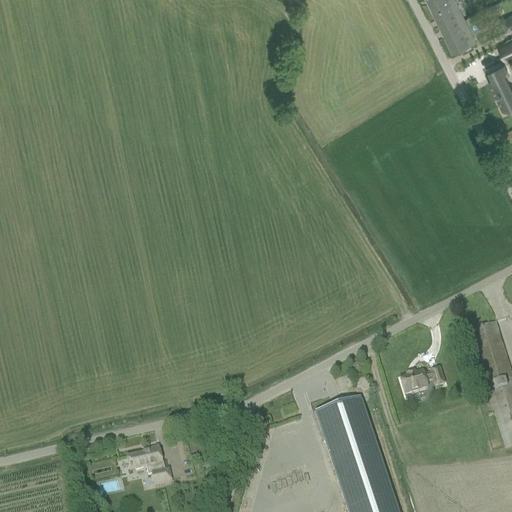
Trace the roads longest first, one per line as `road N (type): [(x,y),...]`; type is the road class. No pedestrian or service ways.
road 1 (unclassified): [(244,406),(511,269)]
road 2 (unclassified): [(0,462),(244,406)]
road 3 (unclassified): [(511,186),(414,0)]
